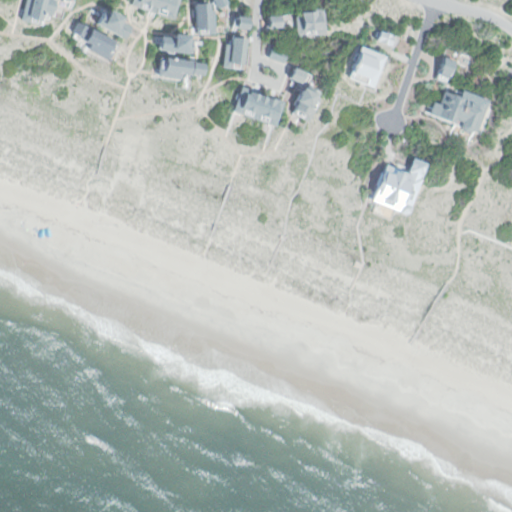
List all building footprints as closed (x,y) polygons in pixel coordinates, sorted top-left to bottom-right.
[(21,0),(49,0),(45,18),(35,15),(32,25),(16,20),(21,0)] [(126,0),(172,0),(166,16),(126,2),(126,0)] [(205,0),(212,11),(224,4),(221,0),(205,0)] [(189,3),(204,2),(204,11),(209,11),(210,30),(191,31),(189,3)] [(95,9),(126,24),(119,38),(88,23),(95,9)] [(288,14),(291,37),(322,33),(319,10),(288,14)] [(230,15),(244,16),(242,28),(229,27),(230,15)] [(262,16),(263,29),(276,28),(275,15),(262,16)] [(72,20),(118,45),(107,63),(75,46),(79,38),(66,31),(72,20)] [(373,31),(389,37),(385,48),(369,42),(373,31)] [(152,34),(187,37),(185,54),(151,50),(152,34)] [(221,36),(241,39),(237,67),(217,64),(221,36)] [(267,48),(264,58),(279,63),(282,53),(267,48)] [(357,48),(383,59),(370,89),(344,78),(357,48)] [(440,57),(451,61),(445,77),(433,73),(440,57)] [(154,59),(152,76),(175,78),(176,72),(198,74),(199,64),(154,59)] [(290,68),(301,73),(296,85),(285,81),(290,68)] [(237,86),(280,99),(272,125),(229,111),(237,86)] [(290,87),(316,97),(305,122),(288,115),(289,104),(284,101),(290,87)] [(440,92),(454,96),(456,89),(484,101),(472,134),(464,131),(459,134),(452,131),(450,125),(423,115),(427,103),(435,106),(440,92)] [(381,164),(417,179),(403,216),(366,202),(381,164)]
